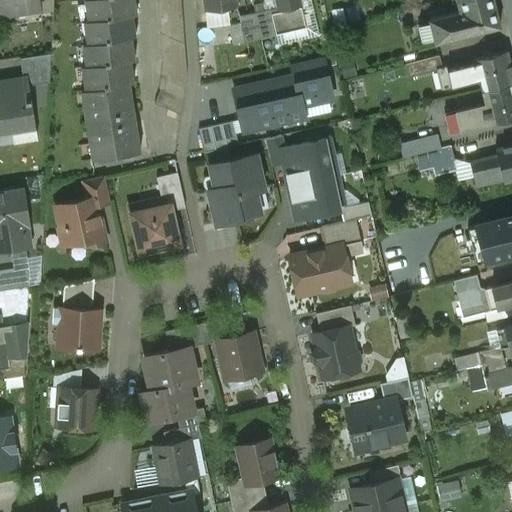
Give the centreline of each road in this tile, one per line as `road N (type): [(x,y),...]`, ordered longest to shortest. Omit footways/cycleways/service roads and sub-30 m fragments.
road 1 (residential): [(32,495),(112,475),(129,292),(208,274)]
road 2 (residential): [(208,274),(266,260),(322,511)]
road 3 (residential): [(182,154),(208,274)]
